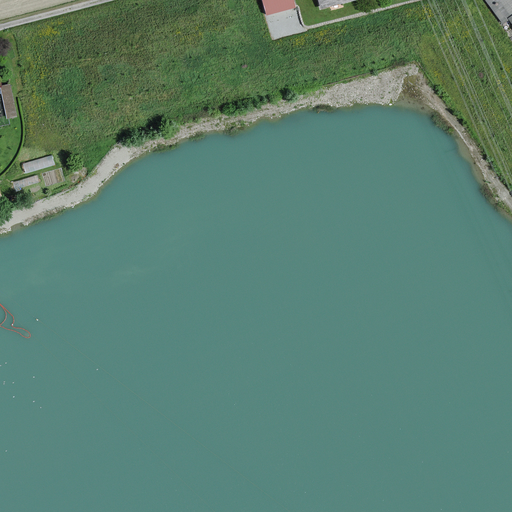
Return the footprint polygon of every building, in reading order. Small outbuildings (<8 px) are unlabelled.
[(292,0),(262,0),(266,16),(294,9),(292,0)] [(511,0),(481,0),(511,40),(511,68),(511,70),(511,0)] [(0,90),(3,90),(7,116),(18,114),(13,81),(0,83),(0,90)] [(3,92),(0,92),(0,123),(8,122),(3,92)] [(25,162),(28,170),(56,162),(53,153),(25,162)]
